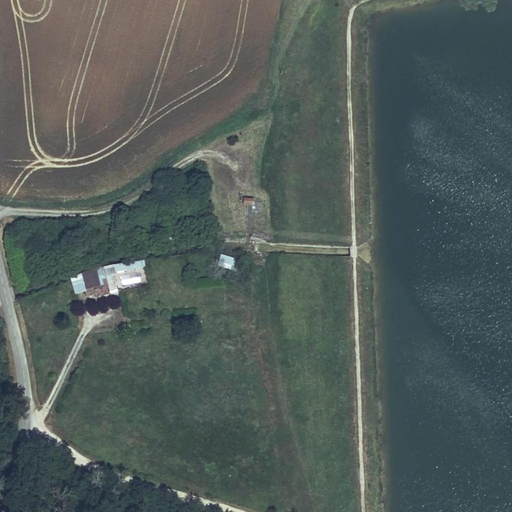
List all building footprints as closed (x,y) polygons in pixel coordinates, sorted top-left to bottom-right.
[(127,238),(136,233),(133,227),(124,231),(127,238)] [(220,253),(218,260),(230,265),(231,260),(233,258),(220,253)] [(230,265),(218,260),(217,265),(228,269),(230,265)] [(238,263),(231,260),(230,265),(228,269),(235,272),(238,263)] [(142,261),(112,266),(114,273),(144,267),(142,261)] [(114,273),(112,266),(100,271),(107,292),(119,288),(114,273)] [(107,292),(100,271),(79,279),(84,292),(84,293),(93,291),(95,297),(107,292)] [(84,292),(79,279),(69,283),(75,296),(84,292)]
